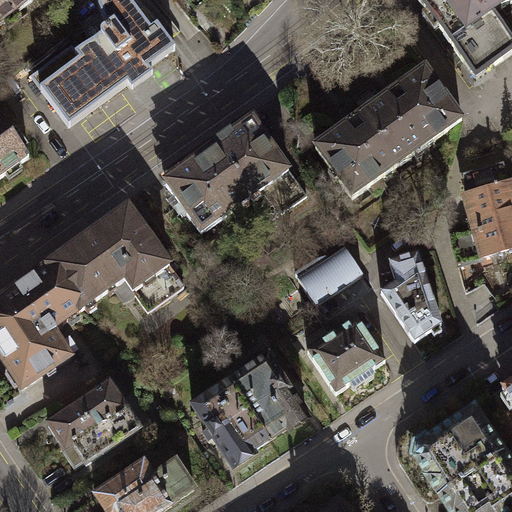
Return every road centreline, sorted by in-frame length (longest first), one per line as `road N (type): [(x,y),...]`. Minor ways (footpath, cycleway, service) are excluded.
road 1 (tertiary): [(107,170),(319,17)]
road 2 (residential): [(511,330),(352,437)]
road 3 (residential): [(352,437),(240,511)]
road 4 (tertiary): [(107,170),(0,243)]
